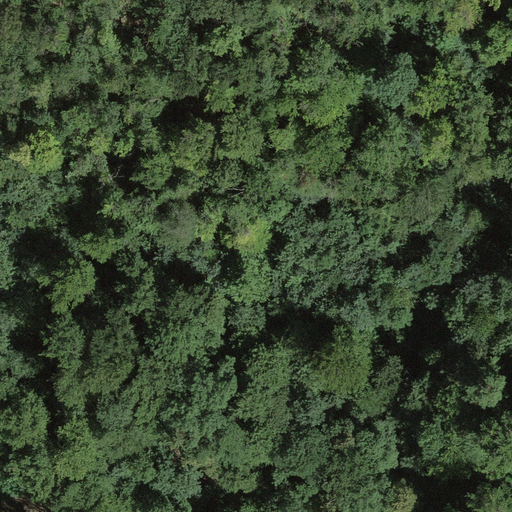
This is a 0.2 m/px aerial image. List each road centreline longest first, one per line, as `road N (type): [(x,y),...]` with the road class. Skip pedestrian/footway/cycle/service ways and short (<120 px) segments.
road 1 (track): [(430,269),(425,511)]
road 2 (track): [(111,334),(0,403)]
